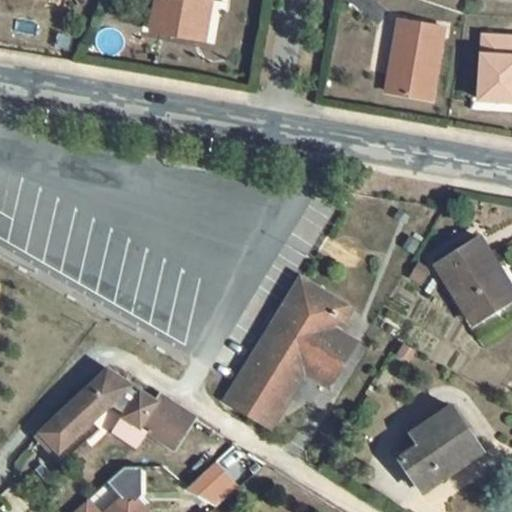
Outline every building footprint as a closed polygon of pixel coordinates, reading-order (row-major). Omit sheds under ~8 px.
[(206,0),(157,0),(156,10),(164,12),(160,34),(200,41),(207,1),(206,0)] [(212,2),(207,1),(200,41),(205,42),(212,2)] [(164,12),(156,10),(152,32),(160,34),(164,12)] [(441,29),(396,21),(384,93),(428,101),(441,29)] [(511,38),(481,37),(477,101),(511,103),(511,38)] [(410,216),(399,209),(394,218),(405,225),(410,216)] [(480,238),(437,265),(474,324),(509,301),(488,268),(496,263),(480,238)] [(511,288),(496,263),(488,268),(509,301),(511,299),(511,288)] [(429,270),(420,265),(412,278),(421,284),(429,270)] [(239,381),(227,402),(272,428),(306,372),(328,386),(356,342),(339,332),(351,310),(302,280),(280,315),(284,318),(274,335),(269,332),(239,381)] [(280,315),(269,332),(274,335),(284,318),(280,315)] [(58,419),(43,433),(37,438),(50,452),(56,447),(61,452),(76,439),(112,404),(129,387),(131,386),(107,372),(57,418),(58,419)] [(140,394),(129,387),(112,404),(127,414),(126,416),(126,417),(147,431),(175,449),(195,418),(161,396),(157,402),(141,392),(140,394)] [(453,406),(413,434),(421,445),(401,459),(424,493),(483,451),(453,406)] [(126,417),(116,432),(138,446),(147,431),(126,417)] [(282,425),(276,434),(289,442),(295,434),(282,425)] [(97,511),(87,500),(74,511),(147,511),(136,499),(141,495),(141,467),(124,467),(107,483),(121,499),(106,511),(97,511)]
